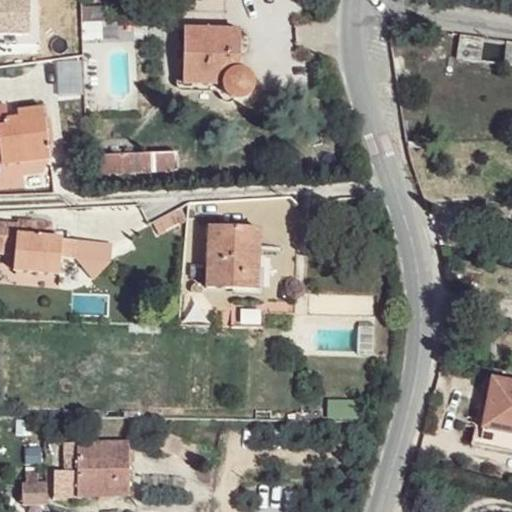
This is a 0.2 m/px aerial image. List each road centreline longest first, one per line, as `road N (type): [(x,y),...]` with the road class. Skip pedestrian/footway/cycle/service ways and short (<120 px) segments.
road 1 (tertiary): [(361,7),(366,81),(411,231),(424,315),(422,360),(384,511)]
road 2 (track): [(0,202),(399,183)]
road 3 (residential): [(511,27),(361,7)]
